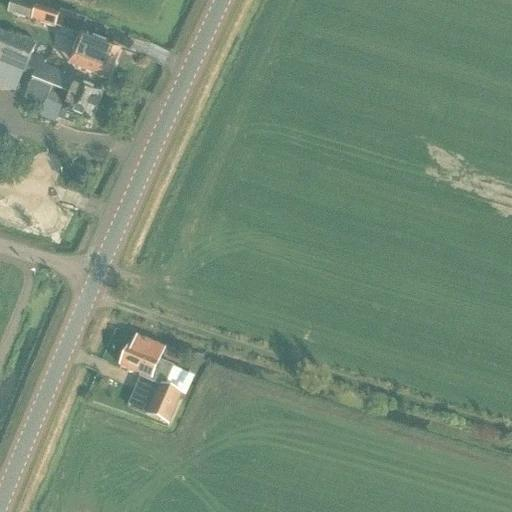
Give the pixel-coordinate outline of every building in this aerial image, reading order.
[(35,7),(35,9),(12,1),(9,14),(55,28),(59,15),(35,7)] [(35,47),(0,32),(0,84),(18,92),(24,78),(34,82),(27,101),(47,108),(48,104),(65,111),(62,117),(60,121),(73,126),(76,119),(91,125),(103,94),(76,83),(78,80),(44,66),(46,63),(31,57),(35,47)] [(108,81),(120,52),(90,40),(78,69),(108,81)] [(163,351),(137,339),(132,349),(128,348),(120,367),(141,376),(140,378),(161,387),(164,388),(173,369),(173,368),(158,362),(163,351)] [(164,388),(161,387),(148,418),(170,427),(183,396),(164,388)]
